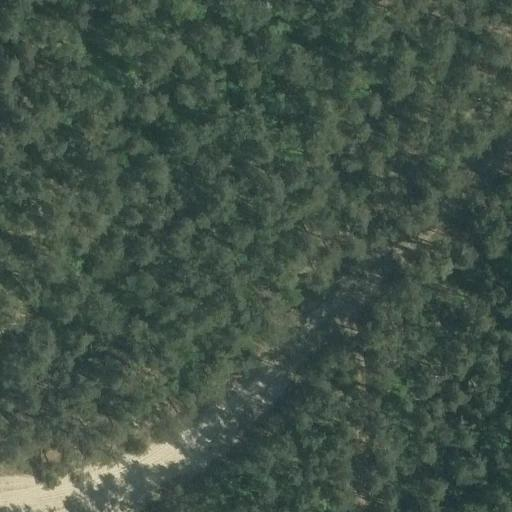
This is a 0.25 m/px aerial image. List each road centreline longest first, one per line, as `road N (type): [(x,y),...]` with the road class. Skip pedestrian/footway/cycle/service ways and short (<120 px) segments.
road 1 (track): [(0,510),(105,496),(169,466),(511,150)]
road 2 (track): [(346,304),(360,368),(362,511)]
road 3 (track): [(387,0),(414,13),(511,31)]
